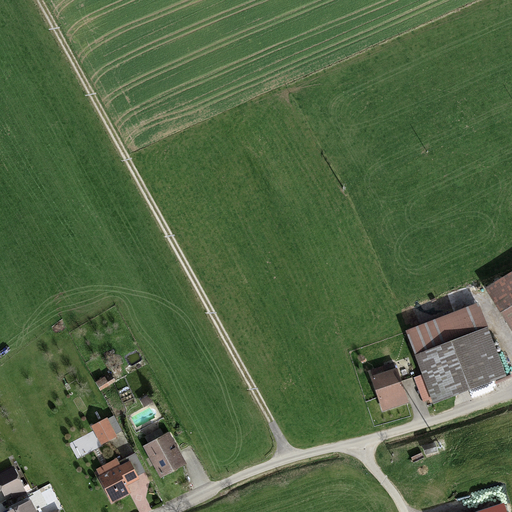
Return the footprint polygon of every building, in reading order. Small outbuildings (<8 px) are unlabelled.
[(511,261),(485,278),(511,320),(511,261)] [(477,290),(405,319),(435,395),(508,366),(477,290)] [(397,359),(372,367),(384,403),(409,395),(397,359)] [(107,415),(90,423),(101,444),(117,436),(107,415)] [(168,430),(143,443),(161,476),(186,462),(168,430)] [(128,457),(96,473),(111,501),(131,490),(127,483),(138,478),(128,457)] [(0,493),(27,481),(16,459),(0,466),(0,493)] [(42,511),(35,497),(6,511),(42,511)] [(475,511),(508,511),(505,502),(475,511)]
